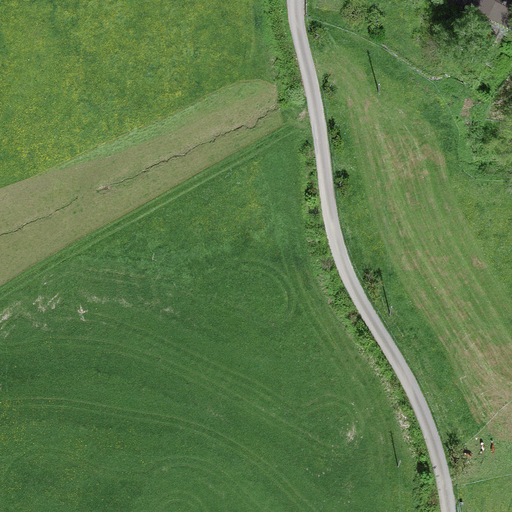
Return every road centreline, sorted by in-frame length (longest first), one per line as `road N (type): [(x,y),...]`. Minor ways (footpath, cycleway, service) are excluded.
road 1 (unclassified): [(297,0),(336,239),(427,420),(448,511)]
road 2 (track): [(318,111),(0,294)]
